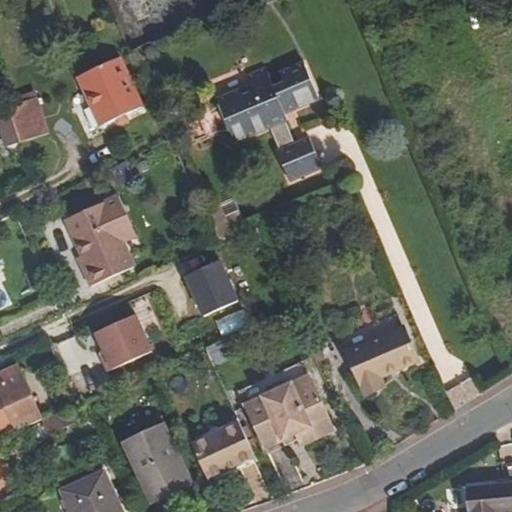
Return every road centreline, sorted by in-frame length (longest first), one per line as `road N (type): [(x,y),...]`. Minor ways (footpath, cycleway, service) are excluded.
road 1 (unknown): [(473,430),(351,160),(313,138)]
road 2 (residential): [(511,408),(381,483),(309,511)]
